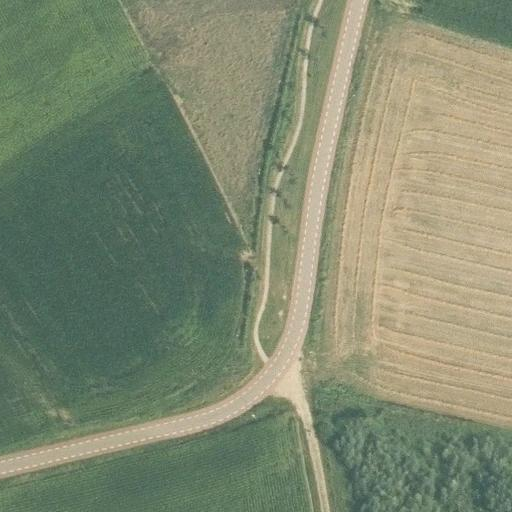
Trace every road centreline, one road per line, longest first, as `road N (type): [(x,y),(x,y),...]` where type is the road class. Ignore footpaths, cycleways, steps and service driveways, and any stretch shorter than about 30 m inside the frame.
road 1 (unclassified): [(0,468),(207,420),(277,368),(294,336),(311,208),(357,0)]
road 2 (track): [(277,368),(305,415),(326,511)]
